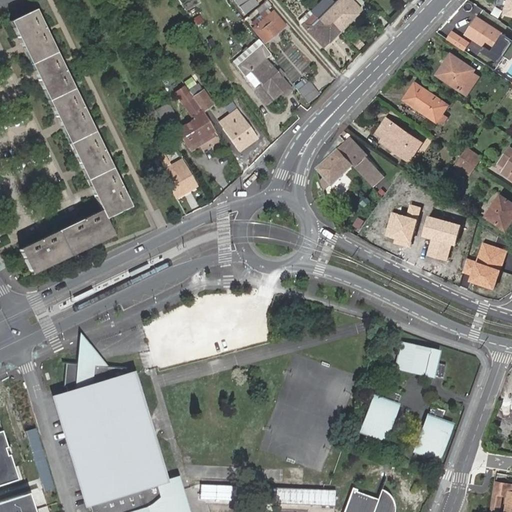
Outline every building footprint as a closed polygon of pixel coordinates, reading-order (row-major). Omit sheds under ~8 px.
[(256,0),(233,0),(247,17),(261,6),(256,0)] [(330,22),(340,32),(359,15),(358,13),(361,10),(351,0),(336,0),(334,2),(333,1),(330,0),(327,3),(327,6),(328,7),(317,18),(325,27),(330,22)] [(94,189),(103,209),(22,248),(34,274),(51,265),(60,261),(72,255),(88,248),(97,243),(116,235),(107,217),(132,205),(119,178),(108,156),(95,129),(86,110),(63,63),(48,32),(37,9),(12,21),(24,47),(38,74),(63,126),(84,168),(94,189)] [(285,27),(272,13),(253,31),(266,45),(285,27)] [(317,18),(314,15),(307,21),(311,26),(306,30),(323,48),(340,32),(330,22),(325,27),(317,18)] [(510,59),(511,56),(511,40),(478,17),(467,33),(484,45),(481,50),(499,62),(504,55),(510,59)] [(467,42),(452,32),(447,39),(462,49),(467,42)] [(266,59),(270,55),(261,43),(235,65),(244,75),(248,72),(259,84),(254,89),(266,103),(280,91),(284,96),(292,89),(281,77),(284,74),(279,69),(276,71),(266,59)] [(449,64),(441,76),(467,94),(478,77),(471,72),(474,69),(451,54),(445,62),(449,64)] [(437,74),(441,76),(449,64),(445,62),(437,74)] [(305,79),(295,87),(302,96),(312,88),(305,79)] [(198,84),(187,91),(202,114),(214,105),(198,84)] [(404,99),(436,122),(448,106),(415,84),(404,99)] [(215,135),(202,114),(187,91),(184,87),(174,93),(191,120),(176,129),(190,151),(215,135)] [(160,121),(175,115),(169,103),(155,109),(160,121)] [(221,120),(239,149),(256,139),(237,110),(221,120)] [(392,146),(411,159),(423,143),(388,119),(377,135),(383,140),(381,142),(390,148),(392,146)] [(350,137),(345,142),(353,150),(358,145),(350,137)] [(332,186),(360,160),(362,162),(367,157),(369,156),(358,145),(353,150),(345,142),(316,170),(324,178),(331,185),(332,186)] [(410,162),(411,159),(392,146),(390,148),(410,162)] [(467,147),(454,165),(469,176),(482,157),(467,147)] [(498,162),(504,167),(501,172),(511,179),(511,149),(509,147),(498,162)] [(357,168),(363,175),(374,164),(367,157),(362,162),(357,168)] [(177,167),(164,174),(166,178),(177,198),(198,187),(183,161),(176,164),(177,167)] [(331,185),(324,178),(320,182),(323,192),(331,185)] [(511,202),(500,195),(486,215),(505,229),(511,217),(511,202)] [(407,216),(392,212),(386,235),(396,238),(394,243),(411,248),(423,206),(411,203),(407,216)] [(462,225),(429,215),(423,236),(432,239),(427,255),(447,260),(452,244),(456,245),(462,225)] [(509,251),(484,242),(477,262),(468,259),(463,273),(471,276),(468,282),(496,291),(509,251)] [(363,324),(361,331),(371,333),(373,323),(363,320),(363,324)] [(76,364),(81,364),(79,391),(90,387),(92,366),(106,367),(87,345),(80,336),(78,337),(77,349),(76,364)] [(400,370),(440,379),(444,365),(433,363),(436,352),(401,344),(398,355),(403,357),(400,370)] [(395,369),(400,370),(403,357),(398,355),(395,369)] [(120,369),(106,367),(92,366),(90,387),(79,391),(81,364),(76,364),(70,363),(65,362),(63,388),(65,388),(67,395),(55,398),(86,506),(89,506),(90,511),(394,511),(396,507),(395,504),(395,503),(394,500),(392,496),(387,492),(386,491),(385,491),(382,489),(379,499),(353,489),(344,511),(175,511),(164,496),(160,483),(167,481),(136,373),(122,378),(120,369)] [(385,433),(400,394),(388,389),(384,399),(373,395),(359,430),(370,434),(372,428),(385,433)] [(430,451),(428,456),(439,460),(452,426),(442,422),(446,412),(432,407),(417,446),(430,451)] [(0,423),(0,484),(17,479),(0,423)] [(383,439),(385,433),(372,428),(370,434),(383,439)] [(415,452),(428,456),(430,451),(417,446),(415,452)] [(17,472),(34,469),(30,447),(14,449),(17,472)] [(183,511),(174,480),(167,481),(160,483),(164,496),(175,511),(183,511)] [(35,511),(29,490),(0,499),(0,511),(35,511)]
